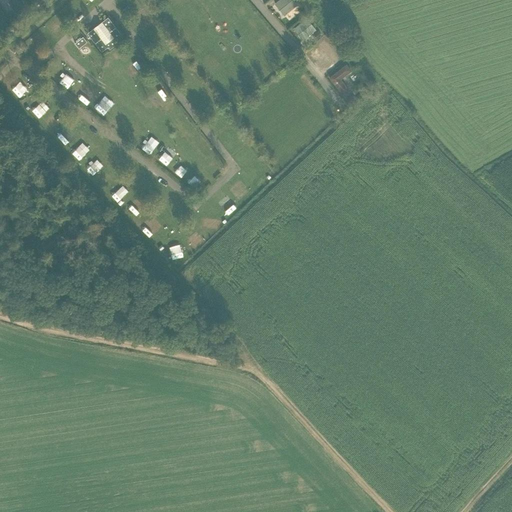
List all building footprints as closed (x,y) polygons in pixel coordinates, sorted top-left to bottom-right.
[(20,0),(7,0),(17,15),(26,9),(20,0)] [(278,0),(275,2),(285,15),(300,5),(295,0),(278,0)] [(0,30),(1,32),(10,26),(0,13),(0,30)] [(304,41),(317,29),(306,17),(293,28),(304,41)] [(117,41),(123,36),(108,18),(88,34),(102,52),(108,47),(110,50),(118,43),(117,41)] [(46,24),(49,34),(58,30),(54,21),(46,24)] [(152,46),(162,38),(158,33),(148,40),(152,46)] [(79,49),(87,42),(83,37),(75,44),(79,49)] [(166,60),(174,55),(171,51),(163,56),(166,60)] [(343,79),(353,71),(347,64),(329,78),(344,97),(351,91),(343,79)] [(62,84),(68,77),(61,70),(54,77),(62,84)] [(351,96),(346,100),(350,105),(355,101),(351,96)] [(139,227),(145,235),(158,225),(152,218),(139,227)]
